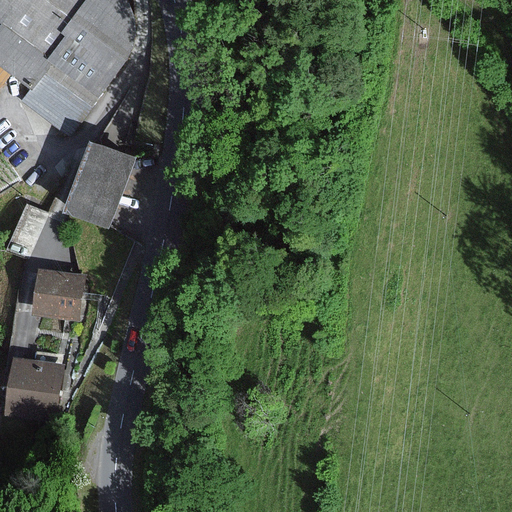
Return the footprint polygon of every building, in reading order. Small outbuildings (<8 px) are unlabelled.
[(135,51),(130,0),(0,0),(0,9),(14,20),(0,38),(0,89),(16,68),(38,85),(28,99),(74,132),(135,51)] [(105,137),(77,206),(115,222),(143,152),(105,137)] [(33,243),(47,207),(26,198),(11,234),(33,243)] [(51,270),(46,317),(85,321),(89,274),(51,270)] [(25,362),(17,415),(64,422),(72,369),(25,362)]
